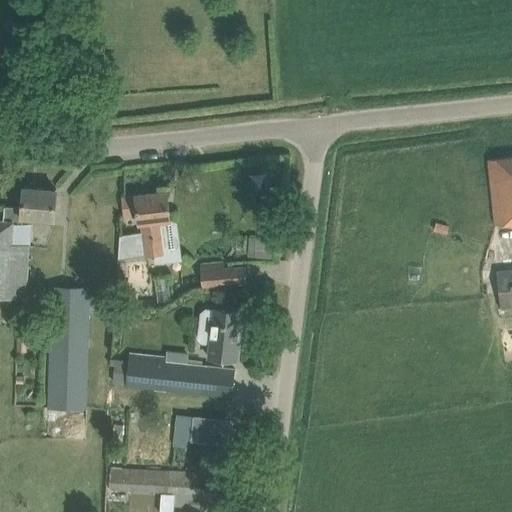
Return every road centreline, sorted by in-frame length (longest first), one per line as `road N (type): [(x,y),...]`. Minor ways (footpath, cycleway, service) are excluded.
road 1 (unclassified): [(270,511),(319,125)]
road 2 (unclassified): [(319,125),(94,146),(0,139)]
road 3 (unclassified): [(319,125),(511,105)]
